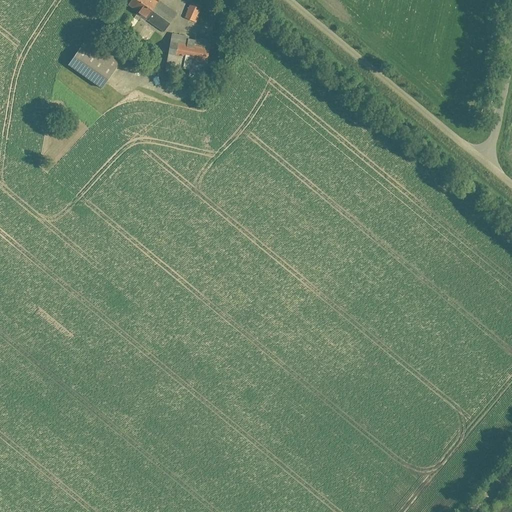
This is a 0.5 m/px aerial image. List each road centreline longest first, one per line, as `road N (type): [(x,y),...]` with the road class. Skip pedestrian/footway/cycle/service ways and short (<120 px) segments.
road 1 (unclassified): [(485,155),(294,0)]
road 2 (unclassified): [(511,36),(485,155)]
